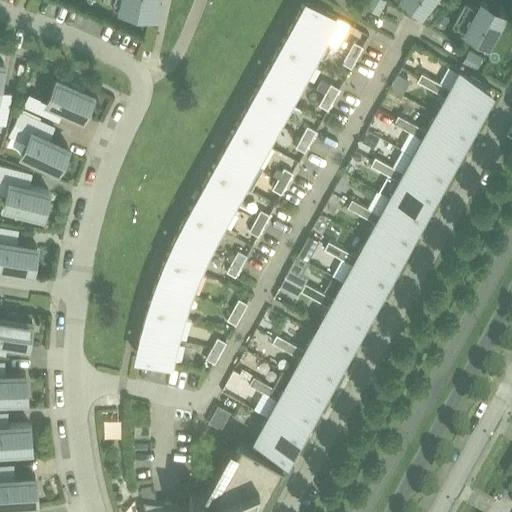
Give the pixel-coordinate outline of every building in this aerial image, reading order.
[(113,0),(112,7),(147,15),(152,16),(155,0),(113,0)] [(324,39),(324,38),(337,17),(326,10),(325,11),(305,0),(304,0),(293,22),(324,39)] [(378,11),(378,10),(383,0),(369,0),(366,5),(378,11)] [(405,0),(421,12),(430,0),(405,0)] [(487,44),(504,14),(481,2),(477,8),(464,1),(451,24),(487,44)] [(312,60),(324,39),(293,22),(281,43),(312,60)] [(353,41),(348,51),(356,56),(362,46),(353,41)] [(301,81),(312,60),(281,43),(269,65),(301,81)] [(463,61),(474,67),(481,56),(469,50),(463,61)] [(351,67),(356,56),(348,51),(342,62),(351,67)] [(0,82),(4,63),(0,62),(0,121),(4,123),(10,94),(0,91),(0,82)] [(288,104),(301,81),(269,65),(256,88),(288,104)] [(459,69),(449,88),(435,80),(431,88),(445,95),(445,96),(447,92),(478,109),(490,87),(480,82),(480,81),(459,69)] [(417,80),(431,88),(435,80),(421,72),(417,80)] [(29,93),(24,104),(51,116),(56,105),(82,117),(93,93),(82,89),(84,84),(71,79),(69,83),(56,77),(45,100),(29,93)] [(330,83),(325,92),(334,97),(339,88),(330,83)] [(277,123),(288,104),(256,88),(246,106),(277,123)] [(327,109),(334,97),(325,92),(318,104),(327,109)] [(445,96),(435,112),(467,130),(478,109),(447,92),(445,96)] [(266,144),(277,123),(246,106),(234,128),(266,144)] [(9,134),(25,141),(20,153),(34,159),(32,163),(45,169),(47,165),(57,169),(68,146),(42,134),(47,123),(19,111),(9,134)] [(435,112),(426,130),(412,122),(407,130),(412,132),(421,138),(424,134),(455,151),(467,130),(435,112)] [(393,122),(407,130),(412,122),(398,114),(393,122)] [(301,135),(310,140),(316,130),(307,125),(301,135)] [(254,165),(266,144),(234,128),(223,148),(254,165)] [(360,141),(373,148),(380,136),(367,129),(360,141)] [(443,172),(455,151),(424,134),(421,138),(412,132),(403,149),(412,154),(443,172)] [(310,140),(301,135),(295,146),(304,151),(310,140)] [(243,186),(254,165),(223,148),(211,169),(243,186)] [(412,154),(402,172),(388,164),(384,172),(398,179),(400,175),(432,193),(443,172),(412,154)] [(370,164),(384,172),(388,164),(375,156),(370,164)] [(0,191),(6,193),(3,205),(17,209),(16,214),(30,217),(31,212),(42,215),(48,190),(21,183),(24,172),(0,165),(0,191)] [(278,177),(287,182),(292,172),(284,167),(278,177)] [(231,207),(243,186),(211,169),(199,191),(231,207)] [(398,179),(389,196),(420,214),(432,193),(400,175),(398,179)] [(287,182),(278,177),(272,188),(281,193),(287,182)] [(219,228),(231,207),(199,191),(194,201),(188,211),(219,228)] [(389,196),(379,214),(365,206),(361,214),(375,221),(377,217),(408,235),(420,214),(389,196)] [(347,206),(361,214),(365,206),(351,198),(347,206)] [(255,219),(263,224),(269,214),(260,209),(255,219)] [(213,240),(219,228),(188,211),(178,230),(176,234),(208,249),(213,240)] [(375,221),(365,238),(397,256),(408,235),(377,217),(375,221)] [(263,224),(255,219),(249,230),(258,235),(263,224)] [(6,271),(20,274),(21,269),(32,271),(36,245),(8,241),(10,229),(0,227),(0,265),(7,267),(6,271)] [(203,260),(208,249),(176,234),(171,246),(165,259),(198,272),(203,260)] [(365,238),(356,255),(342,248),(338,256),(342,258),(352,263),(354,260),(385,277),(397,256),(365,238)] [(324,248),(338,256),(342,248),(328,240),(324,248)] [(232,260),(241,265),(247,254),(238,249),(232,260)] [(373,298),(385,277),(354,260),(352,263),(342,258),(332,275),(373,298)] [(191,290),(198,272),(165,259),(158,277),(156,282),(190,294),(191,290)] [(241,265),(232,260),(226,271),(235,276),(241,265)] [(314,298),(328,305),(331,301),(362,319),(373,298),(332,275),(322,292),(319,290),(314,298)] [(185,306),(190,294),(156,282),(154,289),(148,307),(182,317),(185,306)] [(300,290),(314,298),(319,290),(305,282),(300,290)] [(238,298),(232,308),(241,313),(247,303),(238,298)] [(328,305),(318,323),(350,340),(362,319),(331,301),(328,305)] [(179,326),(182,317),(148,307),(145,316),(141,332),(176,339),(179,326)] [(236,324),(241,313),(232,308),(227,319),(236,324)] [(0,340),(28,344),(31,319),(20,317),(21,312),(7,310),(6,315),(0,314),(0,340)] [(314,331),(304,349),(290,341),(286,349),(300,357),(302,353),(333,370),(345,348),(314,331)] [(175,343),(176,339),(141,332),(140,334),(136,355),(170,363),(175,343)] [(272,341),(286,349),(290,341),(276,333),(272,341)] [(211,347),(220,352),(226,341),(217,336),(211,347)] [(214,362),(220,352),(211,347),(205,357),(214,362)] [(300,357),(290,374),(321,391),(333,370),(302,353),(300,357)] [(0,399),(1,399),(1,404),(15,404),(15,399),(26,399),(25,373),(0,373),(0,399)] [(197,391),(199,377),(175,373),(173,387),(197,391)] [(276,399),(277,399),(279,395),(310,412),(321,391),(290,374),(281,391),(267,383),(263,391),(276,399)] [(248,383),(263,391),(267,383),(253,375),(248,383)] [(276,399),(267,416),(298,433),(310,412),(279,395),(277,399),(276,399)] [(149,420),(149,407),(129,408),(129,421),(134,421),(149,420)] [(0,450),(5,450),(6,455),(20,454),(19,449),(31,448),(29,423),(1,425),(0,414),(0,450)] [(257,439),(253,446),(280,461),(284,454),(286,455),(298,433),(267,416),(255,438),(257,439)] [(149,433),(149,420),(134,421),(135,434),(149,433)] [(254,511),(282,462),(280,461),(253,446),(240,439),(240,440),(219,476),(220,476),(208,497),(202,496),(202,495),(190,493),(188,505),(143,499),(145,511),(144,511),(254,511)] [(37,501),(35,475),(7,477),(6,465),(0,465),(0,503),(11,503),(12,507),(26,507),(25,502),(37,501)]
